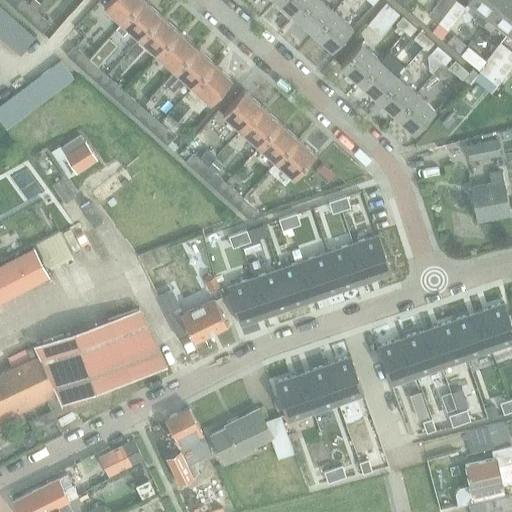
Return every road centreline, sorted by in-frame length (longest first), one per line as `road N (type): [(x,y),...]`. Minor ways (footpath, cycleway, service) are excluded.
road 1 (residential): [(0,480),(266,347),(435,288)]
road 2 (residential): [(435,288),(387,162),(206,0)]
